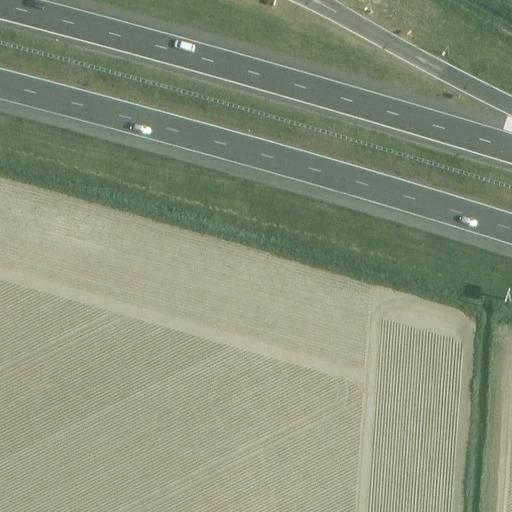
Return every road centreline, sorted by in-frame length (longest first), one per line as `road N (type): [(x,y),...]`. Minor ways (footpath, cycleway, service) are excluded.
road 1 (motorway): [(0,87),(511,232)]
road 2 (motorway): [(511,150),(0,9)]
road 3 (motorway): [(511,111),(314,0)]
